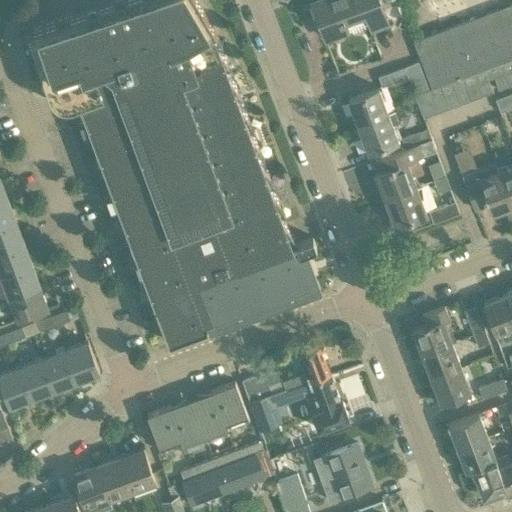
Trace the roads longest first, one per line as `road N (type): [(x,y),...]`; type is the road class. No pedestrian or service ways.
road 1 (residential): [(127,383),(5,63)]
road 2 (tertiary): [(367,297),(257,0)]
road 3 (residential): [(127,383),(229,353),(367,297)]
road 4 (tertiary): [(450,511),(367,297)]
road 5 (residential): [(0,494),(127,383)]
road 6 (residential): [(367,297),(511,250)]
